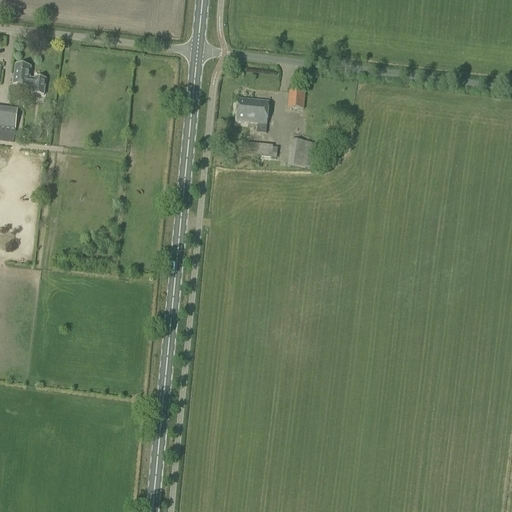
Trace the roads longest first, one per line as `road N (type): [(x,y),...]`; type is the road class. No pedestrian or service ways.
road 1 (primary): [(152,511),(197,51)]
road 2 (unclassified): [(197,51),(511,89)]
road 3 (unclassified): [(197,51),(0,27)]
